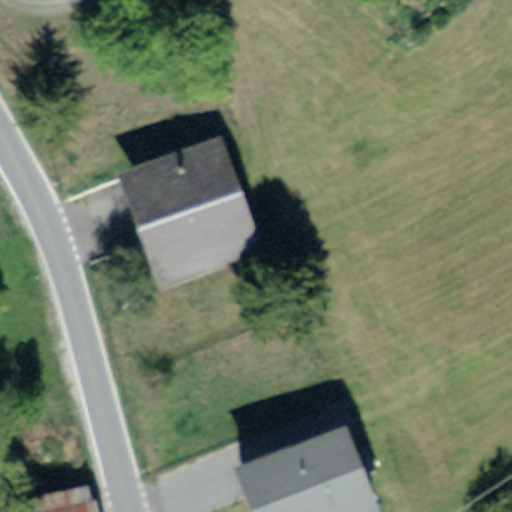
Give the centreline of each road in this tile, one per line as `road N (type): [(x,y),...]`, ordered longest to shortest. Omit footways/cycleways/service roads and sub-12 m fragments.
road 1 (tertiary): [(0,126),(105,377),(133,511)]
road 2 (unknown): [(0,3),(24,16),(78,22),(132,0)]
